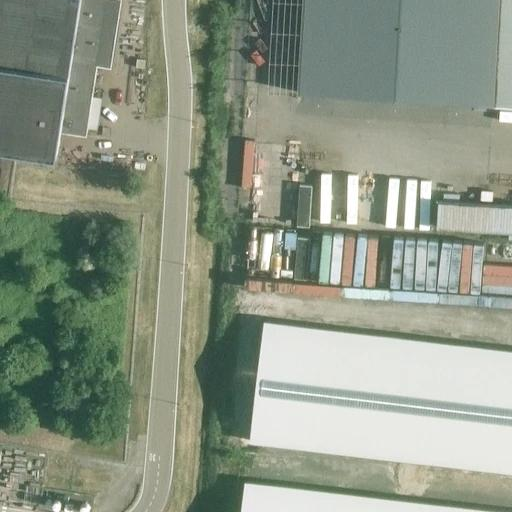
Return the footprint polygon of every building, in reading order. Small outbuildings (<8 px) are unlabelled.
[(0,0),(0,143),(58,152),(61,133),(87,137),(98,67),(112,68),(122,0),(0,0)] [(511,105),(511,0),(304,0),(299,93),(511,105)] [(258,144),(258,206),(302,206),(302,144),(258,144)] [(509,240),(511,239),(511,205),(439,202),(437,227),(509,232),(509,240)] [(511,351),(266,323),(252,443),(511,473),(511,351)] [(503,511),(247,482),(243,511),(503,511)]
